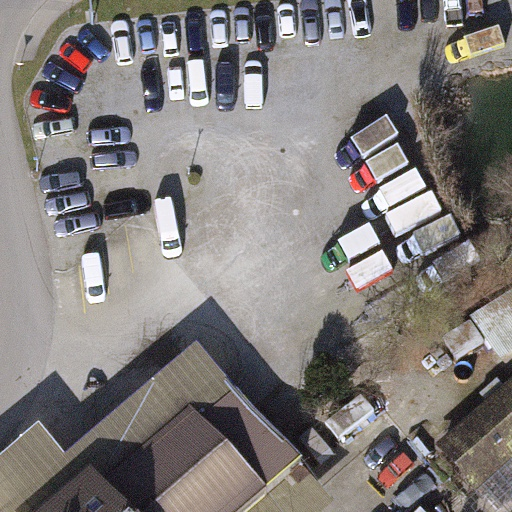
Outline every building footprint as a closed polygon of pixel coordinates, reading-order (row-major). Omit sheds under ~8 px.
[(511,292),(471,318),(500,365),(511,357),(511,292)] [(37,432),(0,464),(0,511),(51,511),(87,481),(99,493),(190,414),(267,500),(300,472),(196,349),(64,463),(37,432)] [(511,511),(511,383),(440,445),(497,511),(511,511)] [(51,511),(253,511),(267,500),(190,414),(99,493),(87,481),(51,511)] [(267,500),(253,511),(328,511),(333,509),(300,472),(267,500)]
